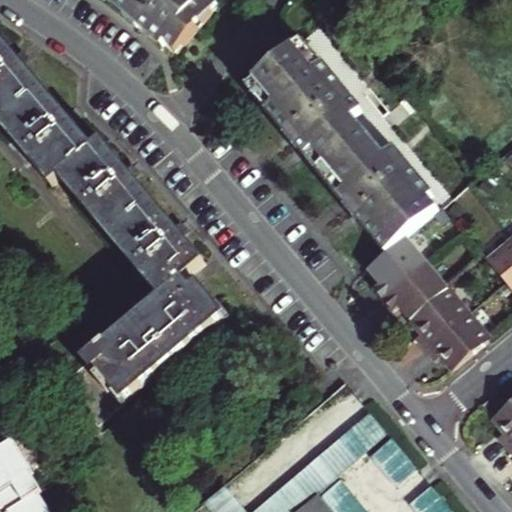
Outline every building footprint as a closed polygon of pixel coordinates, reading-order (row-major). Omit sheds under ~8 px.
[(204,0),(109,0),(176,56),(215,9),(204,0)] [(96,153),(0,38),(0,126),(53,189),(62,182),(96,153)] [(304,44),(248,90),(387,257),(406,241),(441,212),(431,200),(434,197),(397,152),(387,160),(355,122),(363,115),(304,44)] [(107,144),(96,153),(62,182),(163,302),(164,303),(193,278),(208,265),(107,144)] [(406,241),(387,257),(367,273),(377,284),(372,288),(384,302),(428,266),(406,241)] [(511,241),(486,263),(511,293),(511,241)] [(428,266),(384,302),(392,312),(397,309),(409,324),(448,291),(428,266)] [(229,319),(193,278),(164,303),(163,302),(64,385),(100,428),(229,319)] [(448,291),(409,324),(418,334),(413,338),(425,353),(469,317),(448,291)] [(469,317),(425,353),(434,363),(438,360),(451,376),(491,343),(469,317)] [(307,386),(284,403),(294,417),(317,400),(307,386)] [(493,440),(506,455),(511,450),(511,408),(491,425),(500,435),(493,440)] [(370,418),(312,467),(330,488),(388,440),(370,418)] [(14,442),(0,450),(0,511),(48,511),(39,496),(42,494),(32,477),(35,475),(14,442)] [(392,443),(371,461),(398,493),(419,475),(392,443)] [(259,489),(275,478),(263,462),(233,483),(242,497),(257,486),(259,489)] [(308,470),(258,511),(301,511),(314,501),(326,491),(308,470)] [(357,511),(337,489),(318,506),(323,511),(357,511)] [(241,511),(223,490),(203,507),(206,511),(241,511)] [(450,511),(433,491),(412,508),(415,511),(450,511)] [(323,511),(318,506),(314,501),(301,511),(323,511)]
